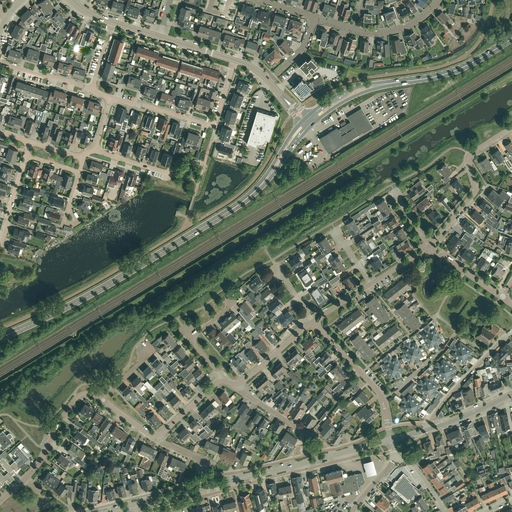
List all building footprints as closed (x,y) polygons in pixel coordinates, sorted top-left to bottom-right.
[(123,0),(118,0),(115,11),(121,13),(124,0),(123,0)] [(126,14),(131,16),(135,4),(130,2),(131,0),(127,0),(124,11),(127,11),(126,14)] [(304,0),(306,0),(304,6),(310,8),(312,0),(304,0)] [(312,0),(310,8),(315,10),(317,3),(321,4),(322,0),(312,0)] [(322,0),(321,4),(324,5),(322,12),(328,14),(331,5),(330,5),(328,4),(329,0),(328,0),(322,0)] [(410,9),(414,6),(409,0),(407,0),(404,3),(406,6),(400,9),(402,14),(401,14),(403,18),(405,17),(406,18),(407,18),(408,18),(408,17),(408,16),(413,13),(410,9)] [(53,7),(50,2),(42,7),(40,9),(44,14),(42,16),(44,18),(48,15),(49,14),(52,11),(51,8),(53,7)] [(331,5),(328,14),(334,16),(337,5),(335,4),(336,3),(331,2),(330,5),(331,5)] [(348,4),(342,2),(339,10),(338,13),(341,14),(340,18),(347,20),(350,10),(346,8),(348,4)] [(136,17),(140,5),(138,5),(138,4),(135,3),(135,4),(131,16),(136,17)] [(246,15),(249,6),(243,4),(240,13),(246,15)] [(367,4),(365,4),(364,4),(365,4),(365,8),(367,9),(369,11),(366,13),(364,13),(364,15),(362,17),(364,19),(364,21),(372,22),(372,14),(372,11),(374,9),(378,10),(378,14),(378,5),(374,5),(367,4)] [(185,8),(182,7),(180,12),(190,15),(191,13),(192,12),(197,14),(198,8),(186,5),(185,8)] [(249,6),(246,15),(249,16),(248,18),(250,19),(248,26),(251,27),(253,21),(255,14),(256,11),(254,10),(254,8),(249,6)] [(393,17),(397,16),(393,6),(389,8),(391,11),(381,15),(383,21),(386,20),(387,21),(388,23),(392,22),(392,20),(394,19),(393,17)] [(142,17),(147,19),(150,10),(145,8),(142,17)] [(155,11),(150,10),(147,19),(153,20),(155,12),(158,13),(159,9),(156,8),(155,11)] [(28,9),(24,13),(31,20),(33,18),(35,19),(37,19),(39,21),(40,20),(35,12),(33,14),(28,9)] [(259,20),(262,20),(265,12),(263,11),(263,10),(259,9),(258,12),(256,11),(255,14),(253,21),(258,23),(259,20)] [(61,15),(57,11),(55,13),(52,11),(49,14),(48,15),(44,18),(43,19),(45,22),(48,19),(52,24),(54,21),(61,15)] [(264,25),(269,26),(271,19),(268,18),(270,13),(267,11),(266,12),(265,12),(262,20),(261,24),(264,25)] [(451,24),(455,21),(446,12),(444,13),(442,11),(436,16),(443,23),(447,19),(451,24)] [(188,20),(190,15),(180,12),(179,17),(179,18),(181,18),(188,20)] [(30,24),(29,22),(31,20),(24,13),(20,17),(26,23),(24,25),(28,28),(32,31),(32,30),(32,29),(29,25),(30,24)] [(275,24),(278,25),(281,16),(275,14),(272,25),(274,26),(275,24)] [(56,28),(54,31),(57,33),(60,28),(58,26),(58,25),(65,19),(61,15),(54,21),(52,24),(56,28)] [(286,18),(281,16),(278,25),(281,26),(280,28),(286,29),(286,27),(287,23),(285,23),(286,18)] [(235,22),(243,25),(244,22),(239,20),(240,18),(237,17),(235,22)] [(190,21),(188,20),(181,18),(179,18),(178,21),(180,22),(179,23),(182,24),(181,27),(192,31),(193,28),(189,26),(190,23),(193,24),(194,22),(190,21)] [(290,30),(294,31),(297,21),(296,21),(296,20),(295,19),(294,18),(293,19),(292,19),(291,19),(289,28),(286,27),(286,29),(284,32),(289,34),(290,30)] [(297,32),(296,35),(300,36),(302,30),(300,29),(303,23),(302,22),(301,21),(300,20),(299,20),(298,21),(297,21),(294,31),(297,32)] [(68,31),(70,33),(71,33),(75,25),(69,22),(66,28),(63,26),(58,32),(65,35),(66,34),(67,33),(68,31)] [(198,34),(203,36),(206,27),(203,26),(204,24),(201,23),(198,34)] [(28,28),(24,25),(23,25),(22,27),(16,24),(13,29),(21,33),(22,31),(25,32),(26,30),(27,31),(28,28)] [(71,33),(70,33),(67,38),(77,43),(78,40),(82,33),(78,31),(80,29),(74,26),(75,25),(71,33)] [(425,27),(425,26),(421,28),(421,29),(426,37),(423,39),(428,46),(432,43),(429,38),(435,34),(433,31),(432,31),(428,25),(425,27)] [(208,38),(211,27),(209,27),(209,28),(206,27),(203,36),(208,38)] [(321,41),(322,42),(321,46),(325,47),(328,37),(325,36),(327,30),(320,28),(318,37),(322,38),(321,41)] [(23,35),(21,33),(13,29),(11,35),(16,38),(15,40),(21,42),(22,40),(21,39),(23,35)] [(223,29),(223,30),(221,36),(225,37),(223,42),(228,44),(231,35),(232,32),(223,29)] [(86,40),(91,42),(94,33),(87,30),(86,33),(83,32),(80,45),(84,46),(86,40)] [(219,41),(221,32),(216,30),(213,39),(219,41)] [(231,35),(228,44),(234,46),(236,37),(237,34),(237,33),(232,32),(231,35)] [(333,48),(339,50),(343,38),(339,37),(340,34),(338,34),(338,33),(337,32),(336,33),(332,32),(329,42),(335,44),(333,48)] [(417,49),(424,46),(420,38),(417,39),(414,32),(406,36),(409,41),(408,42),(410,45),(411,45),(415,44),(417,49)] [(246,37),(237,34),(236,37),(234,46),(239,47),(241,42),(244,43),(245,38),(246,37)] [(276,42),(279,45),(286,53),(291,48),(286,43),(288,42),(289,44),(291,44),(293,40),(280,37),(276,41),(276,42)] [(354,46),(356,39),(349,37),(348,41),(345,40),(341,52),(347,54),(348,49),(354,50),(355,46),(354,46)] [(25,57),(31,59),(34,50),(35,46),(31,45),(32,40),(30,39),(28,42),(27,44),(26,46),(29,46),(29,48),(28,48),(25,57)] [(254,39),(253,42),(250,51),(251,51),(250,52),(255,53),(255,52),(256,52),(258,43),(259,41),(254,39)] [(400,44),(399,39),(391,40),(393,52),(399,51),(401,55),(407,52),(404,43),(400,44)] [(245,49),(250,51),(253,42),(248,40),(245,49)] [(365,51),(365,54),(370,55),(371,48),(368,47),(368,41),(361,40),(360,50),(365,51)] [(382,55),(389,55),(389,43),(384,43),(384,41),(377,41),(378,50),(382,50),(382,55)] [(15,50),(12,59),(18,61),(21,52),(24,53),(26,46),(27,44),(24,43),(23,43),(22,49),(19,48),(19,49),(16,48),(15,50)] [(38,47),(35,46),(34,50),(31,59),(36,60),(39,51),(40,50),(42,51),(44,44),(41,43),(40,48),(38,47)] [(12,59),(15,50),(12,49),(13,46),(7,44),(5,51),(8,52),(6,58),(12,59)] [(47,64),(50,54),(46,53),(48,50),(46,49),(47,45),(44,44),(42,51),(45,51),(44,53),(41,62),(47,64)] [(274,49),(269,54),(276,61),(277,60),(278,60),(278,61),(279,60),(280,60),(280,59),(280,58),(281,56),(276,51),(279,49),(274,45),(272,47),(274,49)] [(56,60),(57,60),(57,57),(59,52),(56,51),(56,53),(54,52),(53,55),(50,54),(47,64),(52,65),(54,59),(56,60)] [(63,53),(59,52),(57,57),(57,60),(56,60),(55,63),(58,64),(56,70),(61,72),(65,60),(60,59),(60,58),(61,58),(63,53)] [(275,62),(276,61),(269,54),(264,59),(271,66),(272,65),(273,65),(274,65),(275,64),(275,63),(275,62)] [(161,57),(158,56),(156,60),(155,63),(160,65),(163,56),(161,56),(161,57)] [(307,73),(310,70),(312,73),(316,69),(314,68),(318,65),(311,58),(308,61),(306,59),(300,65),(307,73)] [(71,68),(72,66),(74,60),(72,59),(70,61),(65,59),(65,60),(61,72),(66,74),(67,70),(70,71),(71,68)] [(72,75),(77,77),(80,68),(81,66),(81,64),(78,63),(79,62),(74,60),(72,66),(74,67),(72,75)] [(82,66),(81,66),(80,68),(77,77),(83,79),(85,70),(83,69),(83,68),(82,66)] [(103,72),(112,75),(115,76),(115,74),(112,73),(113,70),(105,67),(103,72)] [(202,77),(206,78),(209,69),(203,67),(202,69),(200,77),(199,80),(201,81),(202,79),(201,78),(202,77)] [(214,71),(209,69),(206,78),(210,79),(209,81),(208,81),(208,83),(210,84),(214,71)] [(214,71),(210,84),(210,86),(212,86),(213,83),(212,83),(213,81),(217,83),(220,72),(214,71)] [(111,78),(112,75),(103,72),(102,78),(113,81),(114,79),(111,78)] [(126,85),(132,87),(135,77),(129,76),(126,85)] [(294,87),(302,96),(304,93),(305,94),(310,90),(310,91),(314,88),(323,83),(322,81),(323,80),(321,76),(320,77),(311,82),(310,81),(310,82),(310,83),(309,84),(306,81),(305,82),(302,79),(299,83),(298,83),(294,87)] [(138,89),(141,79),(135,77),(132,87),(138,89)] [(241,91),(247,94),(248,95),(251,89),(247,88),(249,83),(245,81),(244,82),(241,80),(238,86),(242,89),(241,91)] [(142,95),(148,97),(151,86),(152,84),(146,82),(142,94),(143,94),(142,95)] [(25,93),(27,84),(22,83),(18,96),(20,96),(21,95),(24,96),(25,93)] [(30,85),(27,84),(25,93),(28,94),(27,97),(29,98),(33,84),(31,83),(30,85)] [(161,85),(161,84),(158,83),(157,86),(155,85),(154,87),(151,86),(148,97),(153,98),(153,97),(154,97),(156,88),(159,89),(161,85)] [(159,100),(165,102),(167,94),(168,94),(169,89),(165,89),(163,89),(165,84),(162,83),(161,83),(161,84),(161,85),(159,89),(158,94),(157,97),(160,98),(159,100)] [(32,95),(35,96),(38,88),(34,87),(35,85),(33,84),(29,98),(31,98),(32,95)] [(36,104),(38,104),(43,87),(41,87),(41,89),(38,88),(35,96),(38,97),(36,104)] [(49,92),(48,91),(45,90),(45,88),(43,87),(38,104),(38,106),(39,106),(42,98),(45,99),(47,95),(48,95),(49,92)] [(181,94),(182,88),(179,87),(178,91),(176,97),(179,98),(177,106),(177,107),(182,109),(185,99),(186,96),(181,94)] [(51,89),(48,100),(53,102),(54,99),(57,100),(60,91),(54,90),(51,89)] [(176,97),(178,91),(175,90),(174,92),(172,92),(171,95),(168,94),(167,94),(165,102),(171,104),(173,96),(176,97)] [(66,93),(60,91),(57,100),(61,101),(60,104),(65,106),(67,100),(64,99),(66,93)] [(235,92),(233,98),(242,102),(245,96),(246,97),(247,94),(241,91),(240,94),(235,92)] [(72,104),(75,105),(77,97),(72,95),(70,101),(67,100),(65,106),(68,107),(70,108),(72,104)] [(83,98),(77,97),(75,105),(80,107),(79,110),(82,111),(84,105),(81,104),(83,98)] [(199,108),(201,108),(204,98),(197,97),(195,106),(196,106),(196,107),(196,108),(198,109),(199,108)] [(204,98),(201,108),(207,110),(210,100),(204,98)] [(240,110),(241,107),(240,107),(242,102),(233,98),(231,103),(235,105),(234,108),(240,110)] [(187,110),(187,109),(190,100),(185,99),(182,109),(187,110)] [(89,110),(92,111),(95,102),(89,100),(87,106),(84,105),(82,111),(88,113),(89,110)] [(100,104),(95,102),(92,111),(91,114),(97,116),(100,104)] [(26,107),(23,105),(20,105),(18,109),(24,111),(23,115),(27,116),(27,115),(28,111),(29,108),(26,107)] [(5,119),(5,117),(7,113),(8,107),(5,106),(4,108),(3,107),(2,111),(1,111),(0,114),(0,122),(1,118),(5,119)] [(13,126),(16,117),(16,115),(13,114),(13,113),(12,112),(13,107),(9,106),(8,107),(7,113),(5,117),(9,118),(7,124),(13,126)] [(125,130),(128,121),(124,119),(127,110),(119,108),(114,122),(122,124),(120,129),(125,130)] [(227,115),(236,118),(238,112),(239,113),(240,110),(234,108),(233,111),(228,109),(227,115)] [(337,127),(320,138),(329,153),(337,148),(363,132),(372,127),(361,109),(348,117),(351,122),(347,124),(345,122),(341,125),(342,127),(338,129),(337,127)] [(39,121),(43,112),(35,110),(34,114),(37,115),(35,121),(39,122),(39,121)] [(275,115),(257,110),(247,144),(257,147),(258,144),(259,144),(260,144),(261,144),(262,144),(263,143),(264,143),(265,142),(266,141),(266,139),(269,140),(276,118),(277,118),(278,118),(279,117),(279,116),(278,115),(277,114),(276,114),(275,115)] [(137,124),(138,123),(141,115),(134,112),(131,122),(128,121),(127,124),(133,126),(134,123),(137,124)] [(20,118),(16,117),(13,126),(19,128),(23,116),(21,115),(20,118)] [(230,122),(229,125),(235,127),(236,124),(235,123),(236,118),(227,115),(225,120),(230,122)] [(152,125),(154,118),(148,116),(145,125),(144,128),(150,130),(149,133),(147,133),(146,136),(152,138),(154,129),(155,126),(152,125)] [(165,139),(167,132),(169,125),(166,124),(167,120),(161,118),(157,128),(162,129),(161,132),(163,133),(161,137),(165,139)] [(32,132),(35,122),(28,120),(25,130),(32,132)] [(178,138),(181,131),(178,130),(179,124),(173,122),(169,134),(172,135),(173,135),(173,137),(178,138)] [(42,136),(42,135),(46,136),(49,127),(47,126),(42,125),(39,134),(40,135),(40,136),(41,136),(42,136)] [(59,140),(62,131),(57,130),(58,127),(53,125),(51,131),(54,132),(52,138),(59,140)] [(234,130),(235,127),(229,125),(228,128),(223,126),(221,132),(231,135),(233,129),(234,130)] [(74,143),(78,132),(73,130),(71,134),(66,132),(63,142),(70,144),(71,142),(74,143)] [(90,138),(91,134),(90,134),(90,133),(83,131),(83,132),(79,130),(77,137),(81,138),(80,142),(87,144),(89,138),(90,138)] [(187,144),(190,145),(193,134),(188,132),(187,134),(184,133),(181,144),(186,146),(187,144)] [(224,142),(228,143),(230,144),(231,141),(230,140),(231,135),(221,132),(220,137),(225,139),(224,142)] [(115,150),(116,146),(119,147),(123,136),(118,134),(116,139),(111,138),(108,148),(115,150)] [(198,150),(200,143),(201,139),(198,138),(199,135),(193,134),(190,145),(193,146),(192,148),(198,150)] [(155,161),(158,151),(154,150),(155,147),(153,146),(154,142),(151,141),(149,147),(152,148),(149,159),(155,161)] [(146,151),(149,143),(146,142),(145,145),(142,144),(141,146),(138,145),(135,155),(141,157),(143,150),(146,151)] [(128,156),(132,145),(125,143),(121,154),(128,156)] [(218,152),(228,155),(228,156),(229,157),(230,157),(231,157),(232,157),(232,156),(232,155),(232,154),(231,153),(232,148),(234,149),(235,145),(230,144),(228,143),(226,146),(221,144),(218,152)] [(9,148),(7,153),(16,156),(18,150),(9,148)] [(511,171),(511,170),(511,164),(506,156),(504,158),(499,150),(492,155),(497,163),(503,159),(511,171)] [(14,161),(16,156),(7,153),(4,152),(4,154),(5,156),(6,156),(5,159),(14,161)] [(164,153),(161,163),(168,165),(171,157),(171,155),(170,155),(164,153)] [(494,171),(498,168),(493,162),(491,164),(487,158),(480,163),(485,171),(491,167),(494,171)] [(100,171),(103,164),(91,161),(89,168),(100,171)] [(38,169),(39,166),(38,166),(39,165),(35,164),(35,165),(32,164),(30,170),(28,170),(27,174),(33,176),(32,178),(38,180),(42,170),(38,169)] [(448,175),(452,172),(445,164),(438,169),(445,177),(442,179),(446,183),(451,179),(448,175)] [(0,167),(0,170),(11,174),(12,168),(3,165),(3,167),(1,167),(0,167)] [(55,182),(57,175),(52,174),(53,171),(46,168),(43,179),(50,181),(50,180),(55,182)] [(10,174),(11,174),(0,170),(0,176),(9,179),(9,178),(10,179),(12,174),(10,174)] [(113,176),(110,175),(109,177),(107,185),(108,186),(113,188),(114,187),(115,183),(116,183),(117,180),(121,182),(124,173),(121,172),(120,170),(118,171),(115,170),(113,176)] [(134,186),(135,182),(136,182),(137,179),(136,179),(137,176),(129,173),(129,176),(126,175),(121,190),(124,191),(125,190),(128,190),(128,188),(132,190),(133,186),(134,186)] [(61,180),(61,181),(60,184),(67,186),(67,187),(69,188),(71,182),(69,182),(71,176),(64,174),(62,181),(61,180)] [(95,184),(97,177),(87,174),(85,181),(95,184)] [(422,192),(425,190),(421,185),(423,184),(420,180),(414,185),(416,188),(409,194),(414,200),(423,193),(422,192)] [(458,193),(464,188),(458,180),(451,185),(458,193)] [(440,195),(445,191),(451,185),(448,182),(437,191),(440,195)] [(37,196),(40,189),(31,186),(30,190),(24,189),(22,195),(31,198),(32,194),(37,196)] [(91,196),(93,189),(84,186),(81,193),(91,196)] [(507,198),(509,196),(503,190),(499,195),(493,190),(487,196),(498,205),(505,197),(507,198)] [(62,207),(64,200),(56,198),(57,195),(52,193),(50,197),(53,198),(51,204),(62,207)] [(89,203),(90,199),(83,197),(82,201),(83,202),(78,205),(83,214),(89,210),(86,205),(89,203)] [(31,207),(33,201),(24,198),(23,202),(20,201),(18,207),(23,209),(23,210),(27,211),(29,206),(31,207)] [(429,209),(434,205),(432,202),(431,203),(427,198),(418,204),(423,210),(427,207),(429,209)] [(441,201),(447,209),(450,207),(443,199),(441,201)] [(384,200),(377,204),(380,210),(377,212),(388,205),(384,200)] [(495,223),(497,221),(498,219),(489,212),(493,207),(484,200),(483,200),(482,200),(481,202),(481,203),(479,206),(485,211),(484,213),(495,223)] [(367,207),(363,209),(365,212),(368,210),(376,205),(374,203),(367,207)] [(388,205),(377,212),(379,214),(380,213),(382,216),(385,215),(391,211),(391,210),(392,210),(390,207),(389,207),(388,205)] [(58,220),(60,214),(52,212),(53,208),(47,206),(45,212),(49,213),(48,217),(58,220)] [(493,227),(495,223),(484,213),(482,212),(481,214),(476,210),(470,216),(479,224),(483,219),(491,226),(493,227)] [(434,224),(440,219),(438,217),(440,215),(437,211),(435,213),(433,211),(427,216),(434,224)] [(360,223),(358,221),(356,222),(354,220),(361,215),(359,212),(350,218),(351,218),(352,220),(346,224),(350,229),(360,223)] [(33,220),(35,216),(31,215),(24,213),(23,217),(19,215),(16,223),(27,226),(28,221),(33,222),(33,221),(33,220)] [(392,228),(399,223),(395,216),(382,224),(384,228),(389,225),(392,228)] [(45,227),(44,231),(54,234),(55,230),(56,227),(50,225),(51,221),(39,218),(38,222),(37,223),(43,225),(42,227),(45,227)] [(380,220),(373,224),(375,227),(377,231),(379,230),(377,226),(381,223),(380,221),(380,220)] [(468,231),(466,234),(470,237),(475,241),(478,238),(472,232),(475,227),(467,220),(466,220),(464,222),(464,223),(462,226),(468,231)] [(360,230),(360,229),(364,227),(361,222),(360,223),(350,229),(353,234),(360,230)] [(367,241),(365,238),(366,237),(364,234),(375,227),(373,224),(367,229),(359,233),(363,239),(358,242),(361,248),(372,241),(371,238),(367,241)] [(28,237),(29,232),(22,230),(21,231),(15,228),(12,236),(17,238),(22,240),(24,235),(28,237)] [(394,237),(397,235),(400,239),(407,235),(402,229),(399,231),(399,230),(393,234),(391,231),(385,235),(388,240),(394,236),(394,237)] [(460,243),(464,245),(466,243),(470,237),(466,234),(465,233),(460,240),(454,235),(447,246),(454,251),(460,243)] [(504,244),(507,245),(511,246),(511,239),(511,238),(511,237),(502,235),(504,236),(503,241),(501,241),(500,241),(498,240),(498,243),(504,244)] [(319,244),(321,247),(329,242),(325,237),(318,242),(317,242),(315,240),(309,244),(311,247),(316,244),(317,245),(319,244)] [(26,244),(18,242),(14,240),(13,244),(10,243),(9,245),(8,246),(8,248),(8,249),(8,251),(18,254),(19,254),(20,254),(21,253),(22,249),(24,250),(26,244)] [(408,241),(407,242),(405,240),(396,245),(399,250),(403,248),(405,251),(412,247),(413,246),(411,243),(410,244),(408,241)] [(372,249),(370,246),(373,244),(372,241),(373,241),(372,241),(361,248),(365,253),(372,249)] [(325,252),(332,247),(329,242),(321,247),(323,250),(321,252),(322,253),(314,258),(316,261),(325,255),(324,253),(325,252)] [(470,245),(466,243),(464,245),(462,248),(465,250),(461,256),(469,262),(475,254),(468,249),(470,245)] [(310,252),(306,246),(299,251),(300,253),(304,251),(306,254),(310,252)] [(490,262),(486,259),(488,256),(486,255),(487,254),(483,251),(479,257),(482,259),(478,265),(484,270),(490,262)] [(294,267),(302,262),(300,258),(301,257),(299,254),(294,257),(295,258),(290,261),(294,267)] [(325,255),(316,261),(317,262),(318,264),(322,262),(326,259),(327,258),(325,255)] [(334,266),(341,261),(338,256),(334,258),(333,257),(327,261),(329,264),(331,263),(334,266)] [(383,263),(381,261),(384,259),(382,256),(371,263),(375,268),(383,263)] [(314,257),(310,260),(312,263),(313,265),(315,267),(318,264),(317,262),(316,261),(314,258),(314,257)] [(305,268),(312,263),(310,260),(303,264),(305,268)] [(341,269),(345,267),(341,261),(334,266),(336,269),(333,271),(336,275),(342,271),(341,269)] [(498,280),(504,272),(501,270),(504,266),(498,262),(495,265),(498,267),(492,276),(498,280)] [(299,278),(300,277),(302,280),(312,273),(311,271),(309,272),(306,268),(305,270),(304,268),(296,273),(299,278)] [(312,273),(302,280),(303,282),(302,283),(305,288),(313,283),(312,281),(314,280),(312,277),(314,275),(312,273)] [(318,283),(327,278),(325,275),(316,281),(318,283)] [(334,282),(338,280),(340,278),(338,275),(329,281),(331,284),(334,282)] [(349,287),(356,283),(351,275),(341,282),(343,284),(346,282),(349,287)] [(250,283),(249,283),(253,288),(254,289),(256,291),(257,290),(260,287),(260,286),(264,283),(258,276),(250,283)] [(329,281),(327,278),(318,283),(319,286),(320,286),(329,281)] [(405,290),(410,286),(404,278),(399,282),(405,290)] [(405,290),(399,282),(394,286),(400,294),(405,290)] [(400,294),(394,286),(389,290),(396,298),(400,294)] [(310,292),(313,298),(322,293),(324,291),(323,288),(320,290),(318,287),(310,292)] [(255,295),(254,296),(248,301),(251,305),(257,300),(260,297),(265,302),(274,294),(268,288),(261,294),(259,292),(255,295)] [(396,298),(389,290),(384,294),(391,302),(396,298)] [(248,295),(245,297),(248,301),(254,296),(255,295),(252,291),(248,295)] [(324,291),(322,293),(313,298),(319,306),(327,301),(323,295),(327,293),(325,291),(324,291)] [(366,303),(370,308),(378,302),(374,297),(366,303)] [(273,320),(275,318),(278,316),(274,312),(283,305),(277,299),(269,306),(273,311),(268,315),(273,320)] [(245,301),(240,306),(242,309),(245,312),(242,315),(245,319),(246,320),(247,321),(250,319),(254,316),(252,314),(250,311),(252,310),(252,309),(245,301)] [(374,313),(382,307),(378,302),(370,308),(374,313)] [(401,314),(409,308),(405,303),(397,309),(401,314)] [(374,313),(378,318),(386,312),(382,307),(374,313)] [(413,313),(409,308),(401,314),(405,319),(413,313)] [(354,313),(360,321),(365,317),(359,309),(354,313)] [(285,325),(294,318),(288,311),(284,314),(282,312),(278,316),(275,318),(278,323),(281,320),(285,325)] [(233,325),(239,320),(233,312),(227,318),(233,325)] [(390,317),(386,312),(378,318),(382,323),(390,317)] [(349,317),(355,325),(360,321),(354,313),(349,317)] [(413,313),(405,319),(409,324),(416,318),(413,313)] [(355,325),(349,317),(344,321),(350,329),(355,325)] [(233,325),(227,318),(220,324),(226,331),(233,325)] [(420,323),(416,318),(409,324),(413,329),(420,323)] [(241,322),(240,323),(241,323),(245,328),(249,324),(246,320),(245,319),(241,322)] [(350,329),(344,321),(339,325),(345,333),(350,329)] [(431,329),(429,327),(431,326),(429,323),(426,325),(432,338),(439,334),(436,327),(431,329)] [(396,324),(391,328),(397,336),(402,332),(396,324)] [(493,338),(500,329),(493,324),(489,330),(484,327),(477,338),(488,346),(491,342),(489,340),(491,337),(493,338)] [(432,338),(426,325),(423,327),(424,329),(425,329),(426,332),(421,334),(425,341),(432,338)] [(215,341),(219,339),(220,340),(219,340),(222,343),(223,344),(225,342),(226,340),(228,339),(221,331),(218,333),(214,328),(208,333),(210,335),(209,336),(212,339),(213,338),(215,341)] [(391,328),(386,332),(392,340),(397,336),(391,328)] [(257,342),(254,345),(261,353),(267,347),(257,335),(260,333),(257,329),(256,329),(251,333),(255,337),(254,338),(257,342)] [(265,333),(264,334),(272,343),(278,338),(271,331),(269,329),(265,333)] [(386,332),(381,336),(387,344),(392,340),(386,332)] [(166,344),(172,338),(168,334),(165,337),(162,334),(157,339),(152,344),(154,346),(159,341),(160,341),(162,340),(166,344)] [(355,345),(363,339),(359,334),(351,340),(355,345)] [(443,341),(439,334),(432,338),(437,348),(440,347),(438,344),(443,341)] [(387,344),(381,336),(376,340),(382,348),(387,344)] [(309,356),(312,354),(310,351),(318,344),(312,337),(306,342),(306,341),(302,344),(306,348),(304,350),(307,354),(309,356)] [(170,349),(176,343),(172,338),(166,344),(162,347),(164,350),(168,346),(170,349)] [(411,344),(410,341),(408,338),(406,339),(413,352),(420,349),(416,342),(411,344)] [(435,349),(437,348),(432,338),(425,341),(421,343),(423,347),(427,345),(429,348),(434,346),(435,349)] [(367,344),(363,339),(355,345),(359,350),(367,344)] [(402,349),(406,356),(413,352),(406,339),(404,341),(405,344),(405,343),(407,346),(402,349)] [(252,361),(257,356),(251,348),(253,346),(248,341),(244,345),(249,350),(245,353),(252,361)] [(462,353),(466,346),(460,341),(457,346),(454,344),(452,342),(450,345),(462,353)] [(511,353),(511,346),(511,347),(506,343),(502,348),(503,349),(499,354),(497,352),(492,357),(499,363),(510,352),(511,353)] [(367,344),(359,350),(363,355),(371,349),(367,344)] [(449,347),(451,348),(454,350),(451,355),(457,359),(462,353),(450,345),(449,347)] [(180,347),(172,353),(178,360),(185,353),(182,350),(183,349),(181,346),(180,347)] [(466,346),(462,353),(472,359),(473,357),(470,355),(473,351),(466,346)] [(418,363),(420,361),(419,358),(424,356),(422,352),(425,351),(423,347),(420,349),(413,352),(418,363)] [(291,354),(298,361),(299,363),(301,361),(300,360),(303,357),(296,349),(291,354)] [(375,354),(371,349),(363,355),(367,360),(375,354)] [(240,371),(246,365),(244,362),(246,360),(239,352),(235,356),(238,358),(233,363),(240,371)] [(413,352),(406,356),(402,358),(404,362),(408,360),(409,363),(414,361),(416,363),(415,364),(417,368),(420,367),(418,363),(413,352)] [(321,363),(322,362),(324,365),(331,358),(326,353),(321,358),(319,356),(314,361),(316,364),(319,361),(321,363)] [(387,354),(388,357),(393,367),(400,364),(401,364),(404,362),(402,358),(398,360),(397,356),(392,359),(389,353),(387,354)] [(467,360),(467,359),(470,361),(472,359),(462,353),(457,359),(461,362),(462,363),(463,364),(465,364),(466,363),(467,362),(467,360)] [(298,361),(291,354),(286,358),(292,366),(298,361)] [(309,356),(307,354),(304,356),(311,363),(313,361),(309,356)] [(191,360),(189,357),(187,360),(182,363),(188,369),(194,363),(194,362),(195,362),(195,361),(193,359),(192,359),(191,360)] [(393,367),(388,357),(386,358),(388,361),(381,365),(384,370),(385,369),(386,371),(393,367)] [(164,365),(165,365),(162,362),(161,363),(157,358),(152,363),(155,366),(153,367),(157,372),(162,367),(164,369),(166,367),(164,365)] [(436,364),(445,370),(450,363),(443,359),(440,364),(437,362),(436,364)] [(452,360),(450,363),(445,370),(455,376),(456,374),(453,373),(456,368),(453,365),(455,362),(452,360)] [(170,366),(173,369),(179,364),(176,361),(170,366)] [(283,374),(288,370),(281,362),(276,367),(283,374)] [(330,371),(335,376),(342,369),(337,364),(330,371)] [(400,364),(393,367),(399,377),(401,376),(399,373),(404,371),(401,364),(400,364)] [(441,377),(445,370),(436,364),(434,366),(437,368),(434,372),(437,374),(435,378),(439,380),(441,377)] [(143,371),(148,377),(151,374),(153,376),(155,374),(153,372),(154,371),(148,366),(143,371)] [(176,373),(173,369),(170,366),(168,369),(173,375),(176,373)] [(283,374),(276,367),(271,372),(277,379),(283,374)] [(399,377),(393,367),(386,371),(390,378),(395,375),(397,378),(399,377)] [(199,368),(193,372),(192,371),(189,373),(182,379),(186,383),(188,385),(191,382),(189,380),(195,375),(198,378),(204,373),(199,368)] [(325,368),(319,373),(317,375),(320,378),(328,371),(325,368)] [(182,379),(189,373),(187,369),(181,374),(180,372),(178,374),(182,379)] [(337,378),(339,381),(347,374),(342,369),(335,376),(332,379),(334,381),(337,378)] [(297,375),(294,373),(291,370),(288,373),(293,379),(297,375)] [(453,378),(455,376),(445,370),(441,377),(447,381),(450,376),(453,378)] [(492,374),(493,377),(498,390),(504,388),(501,380),(499,381),(497,376),(495,372),(492,373),(492,374)] [(134,388),(141,394),(141,395),(144,392),(140,388),(145,384),(137,376),(132,382),(136,386),(134,388)] [(273,383),(266,376),(261,380),(267,388),(270,391),(271,392),(273,390),(269,386),(273,383)] [(420,379),(419,381),(428,387),(433,381),(426,376),(423,381),(420,379)] [(480,376),(478,377),(474,378),(475,385),(474,387),(476,397),(490,393),(487,382),(481,384),(481,381),(480,376)] [(492,392),(498,390),(493,377),(489,379),(491,384),(489,384),(492,392)] [(167,381),(172,387),(173,388),(176,386),(171,380),(169,379),(167,381)] [(267,388),(261,380),(256,385),(262,392),(265,390),(266,391),(266,390),(268,392),(270,391),(267,388)] [(161,381),(153,388),(157,391),(164,384),(161,381)] [(172,387),(167,381),(164,384),(169,390),(172,387)] [(417,390),(424,394),(428,387),(419,381),(417,383),(420,385),(417,390)] [(433,381),(428,387),(438,394),(439,392),(436,390),(439,386),(433,381)] [(357,384),(354,382),(346,390),(344,392),(342,389),(335,396),(338,400),(345,393),(346,394),(348,392),(351,389),(353,392),(360,386),(358,383),(357,384)] [(186,386),(188,385),(186,383),(182,387),(181,386),(178,389),(185,396),(191,391),(186,386)] [(335,393),(343,385),(340,383),(333,390),(335,393)] [(132,395),(135,393),(132,390),(132,391),(127,386),(122,391),(127,396),(130,394),(132,395)] [(298,394),(294,400),(297,403),(301,397),(304,394),(307,388),(303,386),(298,394)] [(434,396),(433,395),(433,394),(436,396),(438,394),(428,387),(424,394),(422,397),(426,400),(428,397),(430,399),(431,398),(432,399),(434,396)] [(460,391),(463,397),(465,395),(467,401),(474,398),(470,388),(464,391),(464,390),(460,391)] [(281,407),(282,406),(287,397),(289,395),(288,394),(285,392),(283,392),(281,389),(279,391),(275,394),(278,397),(278,398),(279,398),(275,403),(281,407)] [(324,389),(316,398),(319,400),(327,391),(324,389)] [(163,398),(157,391),(153,394),(160,400),(163,398)] [(224,403),(229,398),(226,395),(227,393),(225,391),(224,392),(223,392),(218,397),(224,403)] [(368,397),(362,391),(353,400),(356,403),(359,401),(361,404),(368,397)] [(463,397),(460,391),(454,394),(456,400),(463,397)] [(176,395),(174,393),(171,396),(173,398),(170,401),(175,406),(181,401),(176,395)] [(146,401),(141,395),(141,394),(138,397),(144,403),(146,401)] [(403,397),(402,399),(411,405),(418,396),(415,394),(413,396),(409,394),(406,399),(403,397)] [(418,396),(411,405),(421,412),(422,410),(419,408),(423,403),(420,401),(422,398),(418,395),(418,396)] [(287,410),(293,401),(287,397),(282,406),(287,410)] [(311,409),(319,400),(316,398),(315,397),(307,406),(311,409)] [(300,399),(297,404),(291,414),(298,419),(304,409),(301,407),(305,402),(304,402),(300,399)] [(342,406),(345,408),(351,402),(349,399),(342,406)] [(400,407),(407,412),(411,405),(402,399),(401,401),(403,403),(400,407)] [(454,412),(465,408),(461,399),(450,404),(454,412)] [(146,401),(144,403),(139,408),(141,410),(146,406),(148,408),(150,405),(146,401)] [(87,416),(88,416),(93,409),(91,408),(92,408),(92,407),(90,405),(89,405),(88,406),(84,403),(79,411),(84,414),(80,419),(83,421),(87,416)] [(207,408),(213,414),(217,409),(221,413),(224,411),(218,405),(216,407),(212,403),(207,408)] [(229,413),(236,406),(233,403),(229,408),(226,405),(224,408),(229,413)] [(245,414),(249,407),(243,403),(239,410),(242,412),(240,415),(243,417),(244,414),(245,414)] [(165,416),(170,411),(164,405),(159,409),(165,416)] [(339,405),(333,412),(335,414),(339,409),(341,411),(343,409),(339,405)] [(411,405),(407,412),(413,416),(417,412),(419,414),(421,412),(411,405)] [(369,420),(376,414),(370,407),(368,409),(365,406),(357,413),(362,418),(365,416),(369,420)] [(322,419),(329,411),(325,407),(318,416),(322,419)] [(213,414),(207,408),(202,412),(206,417),(203,419),(209,425),(212,422),(208,418),(213,414)] [(94,425),(90,431),(91,432),(89,434),(91,436),(97,427),(95,425),(97,423),(102,416),(100,414),(101,413),(98,411),(97,412),(96,412),(94,414),(93,413),(91,416),(90,417),(94,421),(92,423),(94,425)] [(147,417),(148,418),(155,425),(160,420),(153,413),(153,414),(150,411),(148,413),(150,415),(147,417)] [(256,412),(252,419),(251,418),(248,421),(246,424),(251,427),(255,421),(257,422),(262,416),(256,412)] [(498,412),(488,415),(490,428),(496,426),(497,433),(502,432),(500,425),(498,412)] [(499,415),(502,432),(504,432),(505,431),(504,428),(510,427),(507,413),(499,415)] [(310,427),(316,419),(308,414),(303,422),(310,427)] [(265,428),(269,421),(264,417),(259,424),(257,427),(260,430),(263,426),(265,428)] [(199,424),(195,419),(194,418),(189,423),(195,429),(198,427),(200,429),(203,426),(200,423),(199,424)] [(326,436),(334,428),(328,423),(331,420),(328,418),(323,424),(326,426),(321,432),(326,436)] [(108,432),(105,430),(111,422),(106,419),(100,427),(103,429),(100,432),(102,433),(97,440),(101,442),(108,432)] [(245,419),(240,427),(241,428),(243,429),(246,424),(248,421),(245,419)] [(76,420),(74,423),(82,429),(84,426),(76,420)] [(279,432),(284,425),(277,420),(272,428),(279,432)] [(470,442),(468,438),(477,434),(471,422),(461,426),(468,443),(470,442)] [(345,432),(342,431),(345,426),(341,423),(330,440),(337,445),(343,437),(343,436),(345,432)] [(241,428),(240,427),(235,424),(234,424),(232,427),(238,432),(241,428)] [(483,437),(486,436),(489,435),(488,431),(485,424),(478,427),(481,434),(482,436),(479,438),(479,439),(481,444),(485,443),(483,437)] [(116,436),(121,429),(118,428),(119,427),(116,425),(116,426),(115,425),(111,432),(109,431),(108,432),(101,442),(104,444),(108,438),(108,437),(112,433),(114,434),(110,438),(113,440),(115,438),(116,436)] [(205,435),(211,430),(206,425),(204,427),(206,430),(203,433),(205,435)] [(186,440),(185,439),(189,435),(195,442),(197,440),(201,439),(195,432),(193,435),(191,433),(190,433),(186,428),(179,434),(181,436),(178,439),(183,443),(186,440)] [(119,438),(122,440),(127,433),(121,429),(116,436),(115,438),(117,440),(119,438)] [(459,429),(447,433),(451,442),(452,445),(457,442),(463,440),(462,437),(459,429)] [(0,447),(2,450),(12,441),(10,439),(12,437),(12,436),(10,433),(9,433),(6,435),(2,431),(0,432),(0,438),(2,437),(5,441),(4,442),(5,442),(0,446),(0,447)] [(86,432),(84,435),(78,431),(73,437),(82,443),(87,437),(90,439),(92,436),(91,436),(89,434),(86,432)] [(287,431),(282,439),(281,441),(283,443),(284,441),(287,442),(292,435),(287,431)] [(442,434),(436,436),(438,445),(444,443),(442,434)] [(297,438),(292,435),(287,442),(289,444),(288,446),(289,447),(285,453),(289,455),(293,448),(291,447),(297,438)] [(129,453),(131,449),(135,440),(129,437),(125,447),(128,448),(126,452),(129,453)] [(240,451),(243,444),(245,439),(241,438),(236,449),(240,451)] [(204,448),(210,450),(214,440),(212,439),(210,442),(207,440),(204,448)] [(216,453),(219,445),(216,444),(218,440),(215,439),(214,440),(210,450),(216,453)] [(482,446),(481,444),(479,439),(475,440),(480,451),(483,449),(482,446)] [(271,451),(274,453),(281,442),(278,440),(271,451)] [(433,453),(434,452),(435,457),(438,456),(437,450),(436,450),(434,450),(433,449),(433,450),(430,440),(423,442),(425,448),(424,448),(425,451),(426,451),(426,452),(431,450),(432,452),(433,453)] [(71,454),(69,456),(77,462),(82,466),(85,462),(80,459),(84,453),(79,449),(78,447),(77,448),(72,444),(67,451),(71,454)] [(139,451),(145,454),(148,446),(142,444),(141,447),(137,446),(134,452),(138,454),(139,451)] [(153,460),(156,452),(153,451),(154,449),(148,446),(145,454),(150,456),(149,459),(153,460)] [(224,447),(220,455),(226,458),(230,450),(231,448),(227,447),(227,448),(224,447)] [(22,459),(17,463),(20,467),(23,470),(28,466),(24,462),(29,458),(19,448),(16,451),(14,448),(10,452),(12,455),(14,453),(16,456),(17,455),(22,459)] [(247,464),(251,455),(247,452),(247,451),(244,449),(241,455),(242,455),(240,460),(247,464)] [(233,461),(236,453),(230,450),(226,458),(233,461)] [(165,453),(164,453),(161,452),(157,461),(164,464),(168,455),(167,455),(168,454),(167,453),(165,453)] [(75,465),(77,462),(69,456),(68,456),(66,458),(61,454),(56,460),(60,463),(58,465),(65,470),(68,466),(66,464),(69,460),(75,465)] [(0,459),(0,462),(8,472),(12,475),(14,473),(12,470),(14,469),(16,471),(20,467),(17,463),(15,461),(10,465),(3,457),(2,458),(0,459)] [(172,468),(175,469),(179,460),(172,457),(169,465),(173,467),(172,468)] [(374,459),(364,462),(368,475),(377,473),(374,459)] [(459,459),(454,462),(458,467),(463,463),(459,459)] [(182,471),(185,463),(179,460),(175,469),(177,470),(178,469),(182,471)] [(427,473),(436,466),(433,461),(430,464),(429,462),(425,465),(424,465),(422,467),(424,469),(427,473)] [(427,473),(431,478),(440,471),(438,468),(441,466),(439,464),(436,466),(427,473)] [(135,466),(136,470),(137,474),(138,478),(144,476),(141,468),(139,467),(135,466)] [(477,470),(480,477),(487,473),(484,467),(477,470)] [(42,480),(47,484),(53,476),(57,471),(54,469),(51,472),(49,471),(48,472),(42,480)] [(363,483),(364,481),(362,474),(360,473),(355,474),(347,476),(346,472),(345,472),(343,472),(342,469),(326,473),(326,474),(320,475),(326,496),(357,488),(358,487),(358,484),(363,483)] [(137,474),(136,470),(129,471),(132,482),(128,483),(130,492),(137,490),(136,484),(137,484),(135,478),(134,475),(137,474)] [(431,478),(435,483),(447,474),(449,473),(447,470),(442,474),(440,471),(431,478)] [(14,478),(12,475),(8,472),(3,476),(0,473),(0,480),(3,483),(7,480),(10,482),(14,478)] [(391,486),(397,492),(402,497),(408,502),(420,494),(417,491),(417,490),(413,487),(414,486),(410,482),(411,481),(407,477),(408,476),(403,472),(391,486)] [(444,484),(442,481),(445,479),(448,476),(447,474),(435,483),(438,488),(444,484)] [(147,488),(151,486),(150,481),(152,481),(151,475),(146,477),(147,479),(141,480),(144,488),(144,489),(147,488)] [(302,479),(302,476),(301,476),(301,475),(292,477),(295,490),(297,502),(304,501),(300,486),(303,485),(302,479)] [(53,476),(47,484),(53,488),(59,480),(53,476)] [(318,489),(316,476),(309,477),(312,490),(318,489)] [(464,483),(461,479),(455,484),(458,488),(464,483)] [(270,493),(277,491),(275,481),(268,483),(270,493)] [(447,481),(444,484),(438,488),(442,493),(448,489),(448,488),(451,486),(447,481)] [(85,500),(87,483),(81,483),(81,490),(79,490),(78,499),(85,500)] [(108,497),(115,496),(113,488),(110,489),(108,483),(104,484),(102,494),(104,495),(107,494),(108,497)] [(71,492),(72,489),(72,485),(66,484),(64,487),(61,484),(56,490),(63,495),(67,489),(68,490),(68,491),(71,492)] [(125,494),(125,493),(126,493),(124,484),(117,486),(119,495),(120,494),(121,496),(125,494)] [(285,486),(287,496),(293,494),(291,484),(285,486)] [(504,484),(499,487),(502,494),(508,491),(504,484)] [(499,487),(493,490),(496,496),(502,494),(499,487)] [(254,495),(255,498),(258,509),(262,511),(263,511),(262,507),(264,507),(262,501),(267,500),(264,489),(261,490),(261,488),(257,489),(257,491),(257,494),(254,495)] [(97,501),(98,490),(89,489),(88,500),(97,501)] [(399,501),(402,497),(397,492),(395,494),(389,489),(385,494),(391,499),(393,496),(396,499),(396,498),(399,501)] [(487,492),(490,499),(496,496),(493,490),(487,492)] [(485,502),(490,499),(487,492),(481,495),(485,502)] [(252,504),(249,494),(241,496),(242,501),(239,502),(242,511),(249,511),(248,506),(252,504)] [(385,510),(390,504),(387,501),(387,500),(382,496),(376,503),(381,508),(381,507),(385,510)] [(411,508),(413,510),(417,507),(419,505),(425,501),(421,496),(416,500),(418,503),(415,504),(415,505),(411,508)] [(463,504),(460,506),(463,511),(465,511),(470,510),(466,503),(464,500),(462,496),(460,498),(462,501),(461,501),(463,504)] [(472,502),(475,507),(480,504),(477,497),(471,500),(472,502)] [(470,510),(475,507),(472,502),(471,500),(466,503),(470,510)] [(235,511),(235,509),(238,508),(236,501),(229,502),(232,511),(235,511)] [(429,506),(425,501),(419,505),(423,510),(429,506)] [(232,511),(229,502),(223,504),(225,511),(228,510),(228,511),(232,511)]
